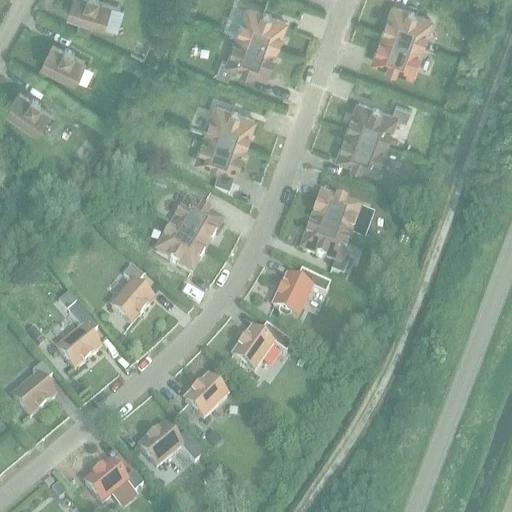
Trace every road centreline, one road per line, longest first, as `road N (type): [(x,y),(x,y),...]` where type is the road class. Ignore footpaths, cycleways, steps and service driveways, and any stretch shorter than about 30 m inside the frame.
road 1 (residential): [(0,494),(167,354),(271,225),(352,0)]
road 2 (unclassified): [(409,511),(511,239)]
